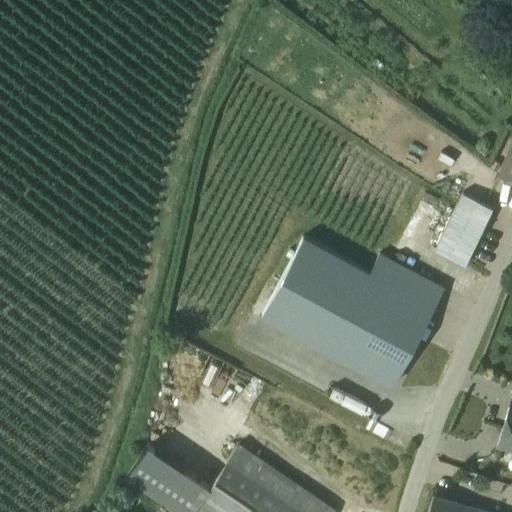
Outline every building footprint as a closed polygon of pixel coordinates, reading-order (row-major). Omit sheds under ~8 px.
[(511,0),(501,0),(497,5),(511,16),(511,0)] [(511,142),(497,176),(511,182),(511,142)] [(492,208),(463,194),(435,252),(464,265),(492,208)] [(370,272),(304,236),(261,315),(391,384),(443,287),(380,253),(370,272)] [(511,427),(504,425),(498,445),(511,448),(511,427)] [(239,442),(210,484),(149,442),(126,476),(178,511),(334,511),(337,508),(239,442)] [(493,511),(434,492),(427,511),(493,511)]
